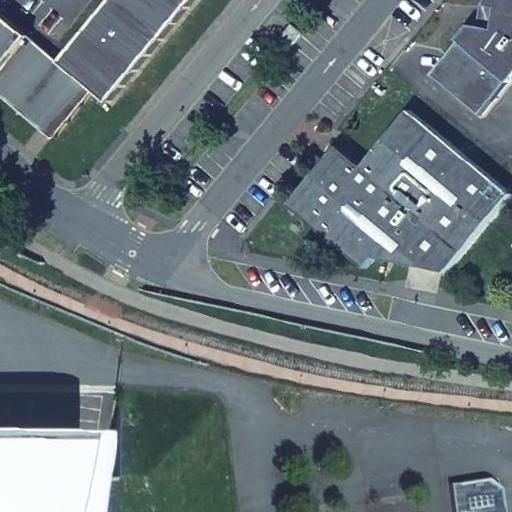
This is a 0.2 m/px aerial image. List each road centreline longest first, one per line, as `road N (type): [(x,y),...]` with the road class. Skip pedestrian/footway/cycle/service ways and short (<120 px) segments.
road 1 (unclassified): [(511,355),(152,279)]
road 2 (unclassified): [(152,279),(385,0)]
road 3 (unclassified): [(254,0),(64,215)]
